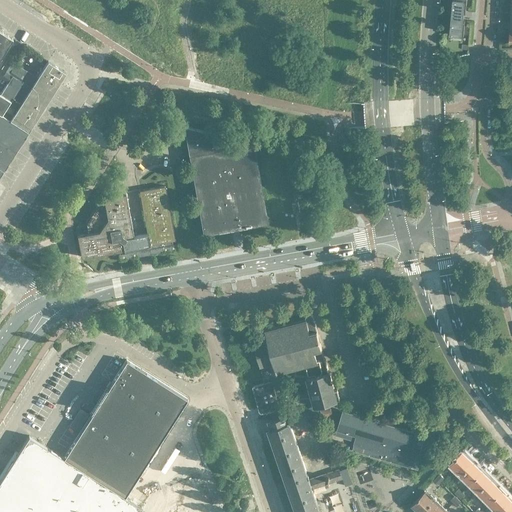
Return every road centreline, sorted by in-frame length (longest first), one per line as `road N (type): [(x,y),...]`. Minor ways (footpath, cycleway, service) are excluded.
road 1 (tertiary): [(0,219),(92,72),(86,56),(0,2)]
road 2 (unclassified): [(0,442),(60,351),(84,339),(118,346),(192,389),(225,387)]
road 3 (secondary): [(383,0),(383,127),(401,235)]
road 4 (residential): [(492,0),(484,141),(506,179),(508,216)]
road 5 (tertiary): [(511,426),(457,326),(435,227)]
road 6 (tertiary): [(412,272),(451,361),(511,445)]
road 7 (secondary): [(433,192),(431,0)]
road 8 (secondary): [(191,275),(358,242)]
road 9 (secondary): [(191,275),(126,279),(39,304)]
road 10 (secondary): [(46,320),(117,291),(191,275)]
road 11 (residential): [(272,511),(225,387)]
